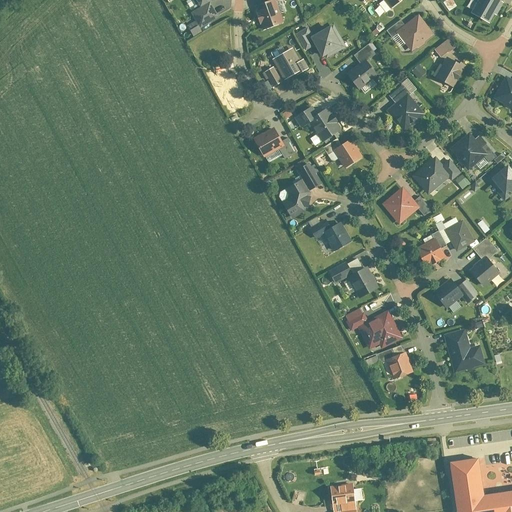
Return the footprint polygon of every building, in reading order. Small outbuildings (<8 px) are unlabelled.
[(201,19),(219,9),(214,0),(199,0),(200,1),(193,5),(201,19)] [(264,36),(284,29),(277,7),(287,4),(285,0),(270,0),(272,5),(256,10),(264,36)] [(365,0),(371,8),(382,0),(385,0),(396,14),(413,2),(411,0),(365,0)] [(488,22),(499,1),(496,0),(479,0),(473,13),(488,22)] [(433,37),(418,18),(406,27),(401,20),(387,31),(403,52),(408,49),(411,53),(433,37)] [(348,51),(336,26),(318,35),(315,29),(302,35),(311,53),(320,49),(326,62),(348,51)] [(453,41),(440,51),(446,59),(459,49),(453,41)] [(382,76),(371,59),(379,54),(372,43),(356,54),(362,63),(348,73),(360,90),(382,76)] [(284,52),(270,58),(280,79),(292,73),(296,82),(303,79),(297,65),(291,68),(284,52)] [(471,70),(452,59),(440,81),(458,92),(471,70)] [(420,78),(426,74),(421,67),(415,71),(420,78)] [(511,77),(510,76),(495,106),(511,114),(511,77)] [(400,109),(393,114),(409,136),(432,119),(410,89),(394,100),(400,109)] [(309,111),(293,120),(302,136),(310,131),(320,149),(339,138),(324,113),(314,119),(309,111)] [(277,130),(257,141),(268,162),(282,155),(287,163),(298,158),(290,143),(285,146),(277,130)] [(473,136),(453,151),(469,172),(489,158),(473,136)] [(349,174),(366,162),(353,143),(336,155),(349,174)] [(436,156),(411,175),(429,198),(448,183),(456,192),(467,184),(448,160),(443,165),(436,156)] [(511,177),(511,175),(498,157),(480,171),(495,191),(511,177)] [(324,193),(310,169),(298,176),(302,183),(285,193),(290,200),(282,205),(293,223),(314,210),(309,201),(324,193)] [(410,189),(388,205),(404,226),(423,212),(428,219),(437,213),(428,200),(421,205),(410,189)] [(456,251),(472,242),(462,223),(446,232),(456,251)] [(327,224),(309,233),(315,245),(324,240),(334,261),(355,251),(344,227),(331,233),(327,224)] [(441,240),(420,250),(432,273),(452,263),(441,240)] [(484,264),(473,272),(487,291),(507,276),(497,262),(502,258),(491,244),(477,255),(484,264)] [(360,303),(383,292),(372,270),(355,277),(349,264),(329,273),(336,287),(349,281),(360,303)] [(445,308),(462,295),(450,281),(434,294),(445,308)] [(364,304),(344,313),(352,331),(359,328),(370,351),(378,347),(380,351),(405,340),(390,307),(369,317),(364,304)] [(488,346),(479,349),(474,332),(449,339),(460,381),(495,372),(488,346)] [(426,398),(410,349),(375,361),(390,409),(426,398)] [(511,511),(511,491),(482,496),(478,458),(449,462),(456,511),(511,511)] [(349,481),(328,482),(329,502),(350,501),(349,481)]
